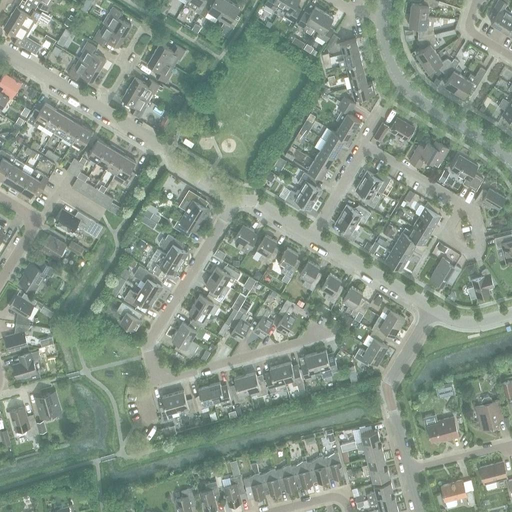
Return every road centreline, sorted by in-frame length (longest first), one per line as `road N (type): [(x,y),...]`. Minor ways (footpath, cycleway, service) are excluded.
road 1 (tertiary): [(511,162),(411,92),(385,46),(382,12)]
road 2 (residential): [(233,201),(150,337),(158,372)]
road 3 (residential): [(158,372),(178,376),(324,336),(334,320)]
road 4 (residential): [(407,470),(386,384),(429,309)]
road 5 (residential): [(233,201),(101,111)]
road 6 (residential): [(429,309),(309,235)]
road 7 (residential): [(459,202),(446,230),(450,243),(478,252),(468,209)]
